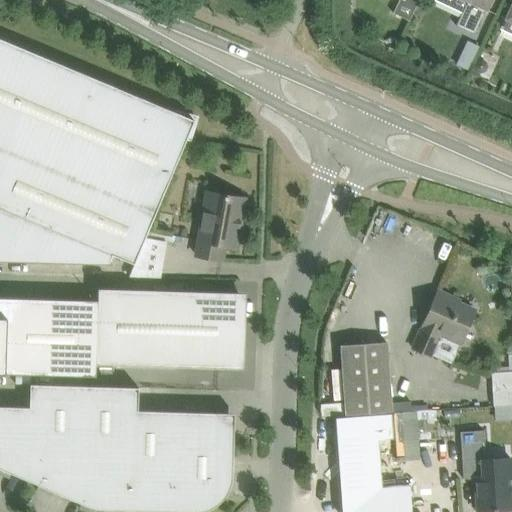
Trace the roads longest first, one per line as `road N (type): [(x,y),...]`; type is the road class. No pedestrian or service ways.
road 1 (unclassified): [(282,511),(286,340),(298,283),(357,139)]
road 2 (secondary): [(373,108),(160,19),(101,3)]
road 3 (secondary): [(101,3),(153,41),(357,139)]
road 4 (secondary): [(357,139),(511,201)]
road 5 (secondary): [(511,170),(373,108)]
